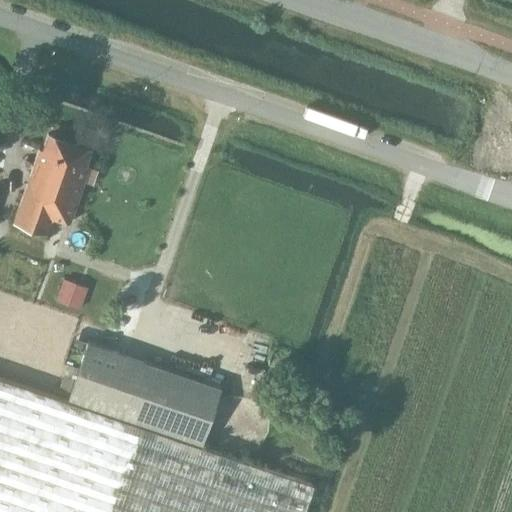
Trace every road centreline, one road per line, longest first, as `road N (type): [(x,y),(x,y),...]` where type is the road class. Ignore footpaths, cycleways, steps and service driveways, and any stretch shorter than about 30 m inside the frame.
road 1 (unclassified): [(511,199),(0,17)]
road 2 (unclassified): [(511,78),(287,0)]
